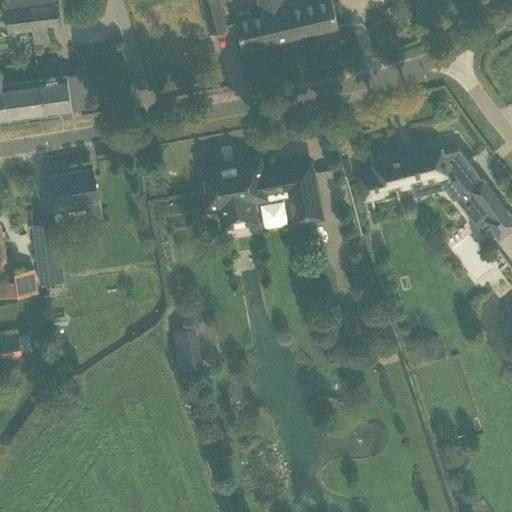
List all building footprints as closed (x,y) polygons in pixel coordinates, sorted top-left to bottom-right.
[(2,0),(6,30),(31,27),(28,5),(26,6),(24,0),(2,0)] [(55,0),(24,0),(26,6),(28,5),(31,27),(58,24),(56,2),(55,0)] [(226,29),(219,0),(200,0),(209,33),(226,29)] [(241,48),(273,41),(268,20),(275,18),(270,0),(257,0),(260,13),(251,16),(250,12),(246,10),(238,12),(235,15),(236,19),(234,19),(241,48)] [(270,0),(275,18),(268,20),(273,41),(337,26),(330,0),(270,0)] [(0,118),(42,113),(38,79),(2,84),(0,70),(0,118)] [(87,72),(38,79),(42,113),(91,106),(87,72)] [(486,181),(461,150),(441,155),(440,147),(417,152),(418,156),(407,159),(401,160),(400,156),(371,163),(373,171),(357,174),(362,196),(455,174),(469,192),(461,198),(489,232),(496,226),(505,238),(511,232),(511,207),(489,179),(486,181)] [(245,197),(287,189),(294,221),(321,216),(310,159),(282,165),(283,168),(261,172),(258,157),(201,169),(205,189),(198,190),(202,211),(232,204),(234,212),(247,210),(245,197)] [(92,167),(91,167),(47,175),(53,206),(66,204),(67,209),(98,204),(92,167)] [(54,220),(32,223),(39,284),(61,281),(54,220)] [(14,278),(0,279),(0,294),(36,290),(33,266),(13,268),(14,278)] [(172,330),(180,371),(203,367),(195,326),(172,330)] [(18,328),(0,331),(0,359),(22,355),(22,351),(32,349),(29,334),(19,336),(18,328)]
